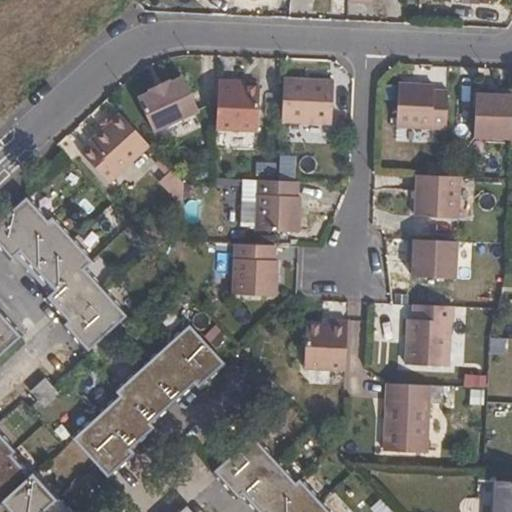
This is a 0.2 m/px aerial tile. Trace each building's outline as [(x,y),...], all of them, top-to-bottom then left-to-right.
[(153,131),(199,110),(184,77),(172,82),(170,80),(149,89),(152,92),(138,98),(153,131)] [(238,80),(219,79),(216,127),(256,130),(259,87),(238,86),(238,80)] [(332,82),(283,79),(280,121),(330,124),(332,82)] [(434,85),(399,83),(398,126),(432,127),(434,85)] [(473,137),(510,139),(511,108),(511,91),(497,90),(497,95),(476,93),(473,137)] [(108,184),(149,145),(119,114),(89,141),(92,144),(81,154),(108,184)] [(294,154),(279,153),(277,179),(293,180),(294,154)] [(457,220),(458,178),(450,178),(442,178),(414,176),(413,218),(457,220)] [(295,195),(296,180),(293,180),(277,179),(256,178),(256,195),(254,223),(254,228),(299,231),(300,196),(295,195)] [(242,222),(254,223),(256,195),(243,194),(242,222)] [(49,221),(28,197),(0,222),(0,249),(7,257),(12,253),(49,221)] [(186,222),(199,222),(199,200),(185,200),(186,222)] [(73,243),(52,218),(49,221),(12,253),(35,277),(73,243)] [(454,281),(455,244),(408,242),(408,259),(412,260),(411,280),(454,281)] [(95,266),(73,243),(35,277),(57,301),(84,276),(95,266)] [(274,261),(275,245),(236,244),(234,295),(278,297),(280,261),(274,261)] [(104,298),(84,276),(57,301),(51,306),(71,328),(104,298)] [(124,319),(104,298),(71,328),(66,332),(86,354),(124,319)] [(452,322),(452,306),(412,304),(411,320),(405,321),(405,335),(410,336),(409,344),(404,344),(404,367),(446,368),(447,322),(452,322)] [(0,352),(18,337),(0,316),(0,352)] [(303,367),(343,369),(345,321),(325,320),(325,326),(305,324),(303,367)] [(185,327),(162,349),(192,382),(196,386),(219,365),(185,327)] [(162,349),(138,370),(168,403),(192,382),(162,349)] [(138,370),(115,392),(120,397),(145,425),(168,403),(138,370)] [(511,378),(494,377),(493,396),(511,398),(511,384),(511,378)] [(44,404),(57,391),(45,378),(31,391),(44,404)] [(441,403),(442,386),(384,383),(381,450),(424,451),(427,403),(441,403)] [(120,397),(95,420),(130,458),(154,435),(145,425),(120,397)] [(95,420),(72,441),(109,483),(133,461),(130,458),(95,420)] [(14,450),(0,434),(0,462),(9,454),(14,450)] [(273,464),(253,442),(216,477),(236,498),(240,494),(273,464)] [(29,478),(9,454),(0,462),(0,504),(1,504),(29,478)] [(267,511),(295,487),(273,464),(240,494),(257,511),(267,511)] [(40,511),(57,497),(35,473),(29,478),(1,504),(8,511),(40,511)] [(314,511),(322,505),(301,482),(295,487),(267,511),(314,511)] [(511,511),(511,482),(490,482),(489,511),(511,511)] [(70,511),(57,497),(40,511),(70,511)] [(185,511),(176,502),(164,511),(185,511)]
